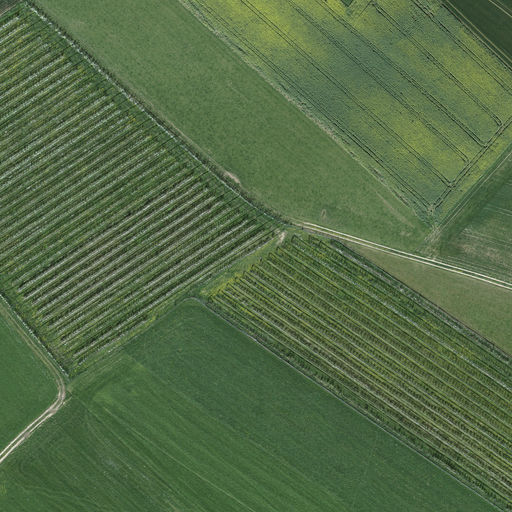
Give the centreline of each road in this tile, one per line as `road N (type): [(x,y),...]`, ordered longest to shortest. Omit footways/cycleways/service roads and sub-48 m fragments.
road 1 (track): [(31,0),(278,214),(511,286)]
road 2 (track): [(0,458),(64,389),(0,303)]
